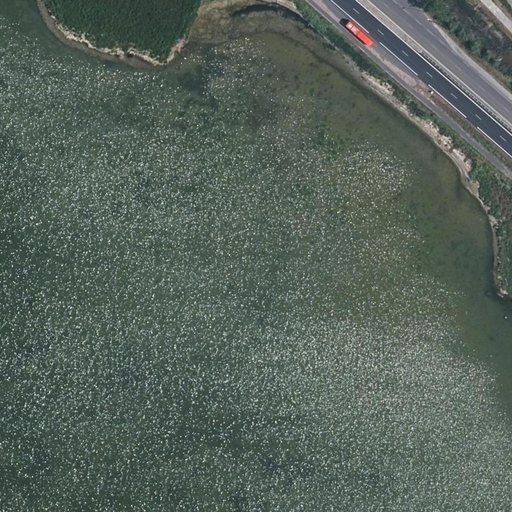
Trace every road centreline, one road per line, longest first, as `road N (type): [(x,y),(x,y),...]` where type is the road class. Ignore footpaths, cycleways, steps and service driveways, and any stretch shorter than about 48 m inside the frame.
road 1 (primary): [(344,0),(511,147)]
road 2 (primary): [(511,116),(380,0)]
